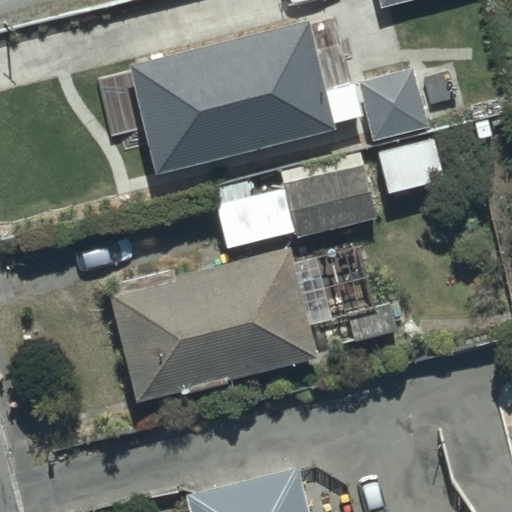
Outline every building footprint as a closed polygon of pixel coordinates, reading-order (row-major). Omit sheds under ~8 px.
[(511,0),(491,6),(511,89),(511,0)] [(131,127),(143,174),(325,127),(323,121),(358,112),(364,139),(418,125),(403,65),(315,88),(297,18),(117,64),(120,76),(113,78),(126,129),(131,127)] [(286,236),(372,217),(359,160),(278,178),(280,186),(208,202),(218,247),(285,232),(286,236)] [(312,355),(287,245),(99,290),(127,397),(312,355)] [(299,511),(289,467),(179,496),(183,511),(299,511)]
